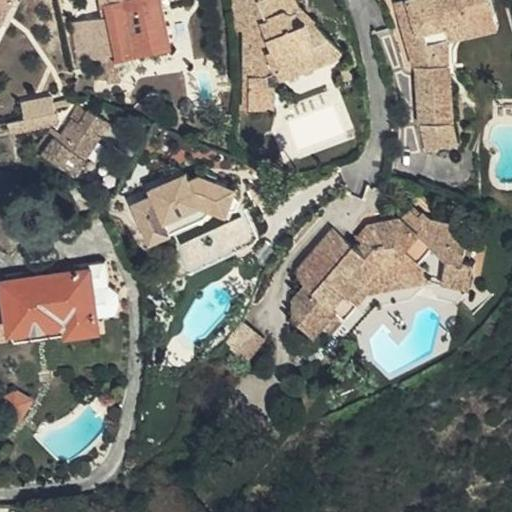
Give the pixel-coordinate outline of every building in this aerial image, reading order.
[(0,0),(0,3),(13,10),(16,0),(0,0)] [(111,55),(112,60),(169,48),(161,8),(166,6),(167,0),(97,0),(99,5),(101,5),(103,17),(100,17),(67,24),(75,62),(111,55)] [(227,0),(237,26),(237,31),(249,31),(253,29),(260,41),(247,46),(246,78),(258,77),(266,74),(270,83),(328,62),(329,59),(320,48),(324,43),(308,22),(301,24),(292,14),(290,8),(295,6),(292,0),(227,0)] [(449,39),(500,24),(492,0),(398,0),(393,2),(413,65),(418,124),(452,122),(449,39)] [(0,3),(0,20),(7,24),(13,10),(0,3)] [(308,22),(295,6),(290,8),(292,14),(301,24),(308,22)] [(320,48),(329,59),(331,53),(324,43),(320,48)] [(112,60),(102,62),(107,85),(117,83),(112,60)] [(264,108),(265,86),(245,84),(243,107),(264,108)] [(23,99),(27,116),(12,119),(14,131),(62,121),(55,92),(23,99)] [(85,158),(110,122),(88,106),(85,111),(77,106),(59,132),(48,125),(34,145),(52,158),(62,142),(85,158)] [(452,122),(418,124),(426,152),(458,143),(452,122)] [(206,170),(205,175),(216,179),(218,175),(206,170)] [(172,232),(166,220),(200,205),(218,211),(227,214),(229,208),(236,207),(239,199),(234,193),(237,187),(216,179),(205,175),(200,173),(189,178),(186,171),(150,188),(153,193),(133,202),(151,242),(172,232)] [(421,183),(397,175),(391,192),(392,196),(396,200),(402,201),(406,200),(410,193),(417,195),(421,183)] [(44,210),(58,222),(74,201),(60,190),(44,210)] [(172,232),(191,274),(254,245),(260,236),(245,205),(236,207),(229,208),(227,214),(218,211),(200,205),(166,220),(172,232)] [(469,260),(472,241),(466,240),(468,224),(435,219),(430,210),(420,218),(408,207),(403,211),(372,209),(372,219),(363,229),(350,231),(330,218),(299,259),(301,271),(307,276),(295,291),(296,311),(319,326),(339,301),(349,307),(374,283),(386,297),(416,294),(429,282),(441,286),(443,292),(466,298),(478,284),(480,261),(469,260)] [(372,219),(372,209),(350,231),(363,229),(372,219)] [(61,224),(58,222),(44,210),(28,228),(46,242),(61,224)] [(2,280),(8,327),(63,320),(64,335),(99,330),(97,317),(118,314),(127,303),(125,290),(115,282),(111,258),(82,262),(83,269),(2,280)] [(241,316),(224,336),(246,356),(263,335),(241,316)] [(63,320),(8,327),(10,342),(64,335),(63,320)] [(462,487),(511,454),(511,359),(421,417),(462,487)] [(27,422),(37,396),(16,389),(4,399),(7,414),(27,422)] [(176,400),(163,399),(162,414),(176,414),(176,400)]
